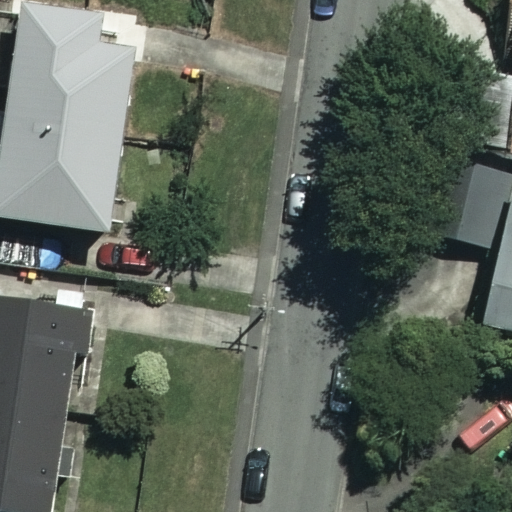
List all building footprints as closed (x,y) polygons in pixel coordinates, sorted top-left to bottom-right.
[(19,0),(4,114),(116,130),(128,44),(95,39),(99,10),(29,0),(19,0)] [(116,130),(4,114),(0,140),(0,212),(103,227),(116,130)] [(511,175),(469,164),(449,236),(499,249),(478,327),(511,335),(511,175)] [(0,391),(63,400),(70,348),(78,350),(86,296),(0,282),(0,391)] [(46,511),(63,400),(0,391),(0,505),(44,511),(46,511)]
